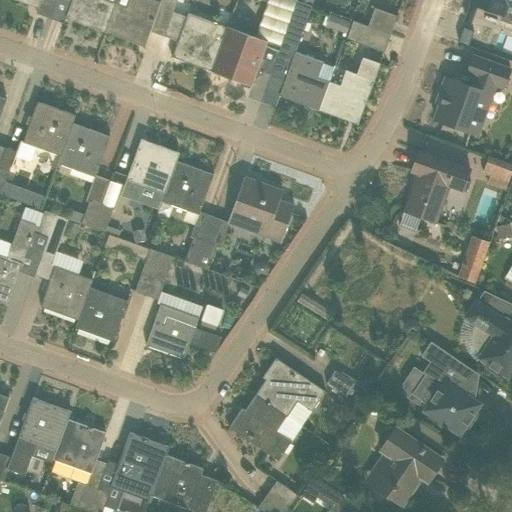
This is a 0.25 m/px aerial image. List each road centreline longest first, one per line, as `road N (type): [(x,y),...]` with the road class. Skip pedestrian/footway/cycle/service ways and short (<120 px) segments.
road 1 (residential): [(0,340),(190,409),(227,369),(359,175)]
road 2 (residential): [(359,175),(0,49)]
road 3 (residential): [(359,175),(388,133),(436,0)]
